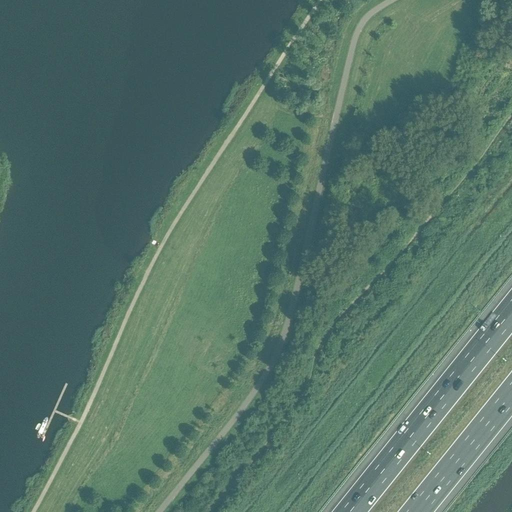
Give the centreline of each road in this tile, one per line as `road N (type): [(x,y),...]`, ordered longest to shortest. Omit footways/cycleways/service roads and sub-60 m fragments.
road 1 (unknown): [(209,511),(304,389),(331,324),(511,115)]
road 2 (motorway): [(511,312),(350,511)]
road 3 (motorway): [(416,511),(511,395)]
